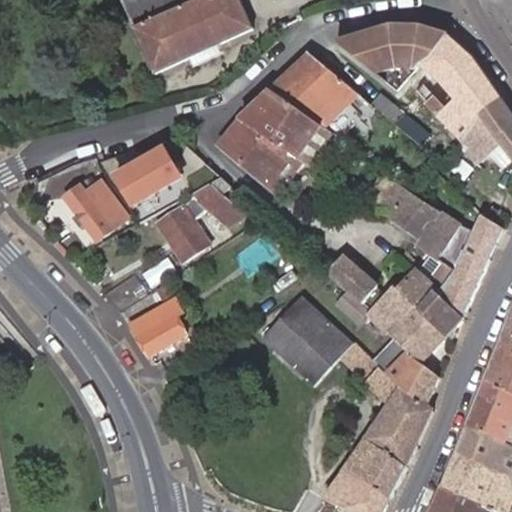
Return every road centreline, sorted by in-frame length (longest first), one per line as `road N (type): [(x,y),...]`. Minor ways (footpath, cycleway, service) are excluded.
road 1 (residential): [(461,0),(339,20),(298,37),(245,92),(213,109),(36,156),(0,175)]
road 2 (tertiary): [(158,511),(131,417),(91,350),(0,250)]
road 3 (residential): [(511,266),(414,511)]
